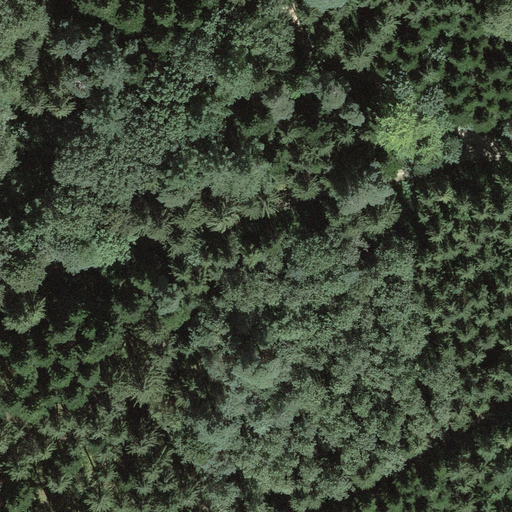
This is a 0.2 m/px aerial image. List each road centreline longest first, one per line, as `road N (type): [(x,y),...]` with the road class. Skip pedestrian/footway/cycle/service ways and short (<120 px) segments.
road 1 (track): [(492,147),(405,161),(0,272)]
road 2 (track): [(222,0),(492,147)]
road 3 (track): [(246,511),(511,371)]
